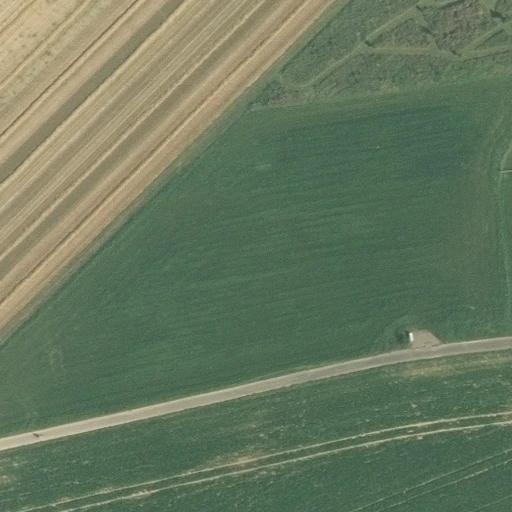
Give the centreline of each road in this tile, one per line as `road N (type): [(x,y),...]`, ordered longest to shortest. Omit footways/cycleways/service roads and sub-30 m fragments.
road 1 (track): [(511,346),(416,357),(0,453)]
road 2 (track): [(349,0),(0,352)]
